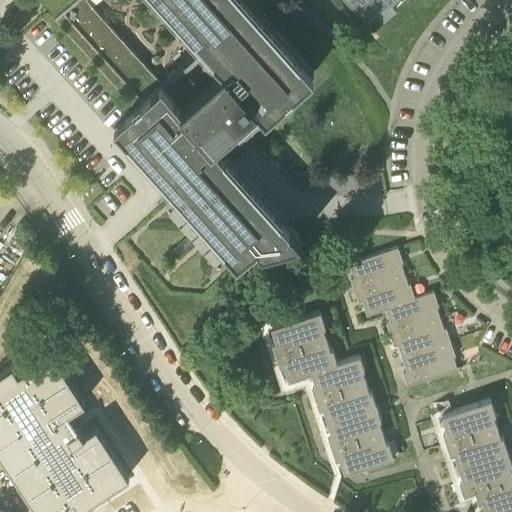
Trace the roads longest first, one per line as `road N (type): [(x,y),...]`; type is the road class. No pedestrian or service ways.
road 1 (unclassified): [(306,511),(190,398),(30,160),(0,129)]
road 2 (residential): [(511,316),(447,250),(423,166),(428,117),(445,73),(505,0)]
